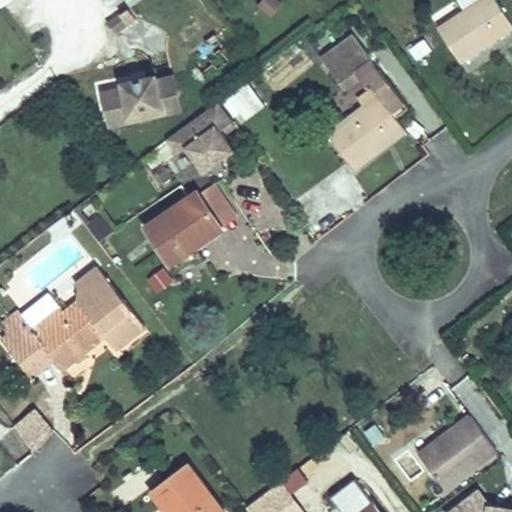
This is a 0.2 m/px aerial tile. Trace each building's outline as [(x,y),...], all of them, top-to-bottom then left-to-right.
[(136,5),(132,0),(121,0),(122,1),(129,11),(136,5)] [(261,0),(255,8),(270,18),(281,3),(277,0),(261,0)] [(511,0),(461,0),(455,5),(480,41),(511,17),(511,0)] [(117,18),(128,10),(122,1),(111,10),(117,18)] [(380,89),(343,117),(368,151),(421,112),(417,107),(412,99),(424,90),(376,25),(346,47),(361,68),(377,57),(384,67),(386,65),(390,70),(395,78),(380,89)] [(109,81),(114,98),(135,92),(138,103),(170,94),(161,62),(150,64),(151,69),(142,72),(141,67),(129,70),(130,75),(109,81)] [(188,94),(179,62),(163,66),(170,94),(138,103),(135,92),(114,98),(118,113),(188,94)] [(374,81),(380,89),(395,78),(390,70),(374,81)] [(229,114),(241,104),(226,85),(175,124),(186,138),(194,132),(214,156),(244,133),(229,114)] [(430,98),(424,90),(412,99),(417,107),(430,98)] [(226,169),(210,179),(231,209),(232,211),(247,201),(226,169)] [(209,235),(217,230),(211,222),(231,209),(210,179),(209,177),(157,212),(181,248),(206,231),(209,235)] [(77,212),(97,242),(113,232),(93,202),(77,212)] [(231,209),(211,222),(217,230),(236,217),(232,211),(231,209)] [(93,273),(97,279),(123,266),(116,256),(93,273)] [(97,291),(82,301),(53,324),(49,318),(35,300),(22,309),(26,314),(22,317),(26,323),(20,327),(48,364),(70,347),(78,358),(122,324),(133,339),(162,317),(123,266),(97,279),(97,291)] [(146,280),(156,295),(173,282),(162,268),(146,280)] [(49,318),(53,324),(82,301),(78,296),(49,318)] [(436,442),(462,477),(511,437),(511,429),(490,401),(436,442)] [(12,428),(31,451),(54,433),(35,410),(12,428)] [(226,511),(236,505),(199,455),(165,480),(183,505),(180,507),(184,511),(189,511),(193,509),(194,511),(226,511)] [(364,510),(361,511),(405,511),(372,467),(347,486),(364,510)] [(511,511),(511,485),(506,477),(474,502),(481,511),(511,511)] [(277,497),(287,511),(312,511),(323,504),(303,478),(277,497)]
